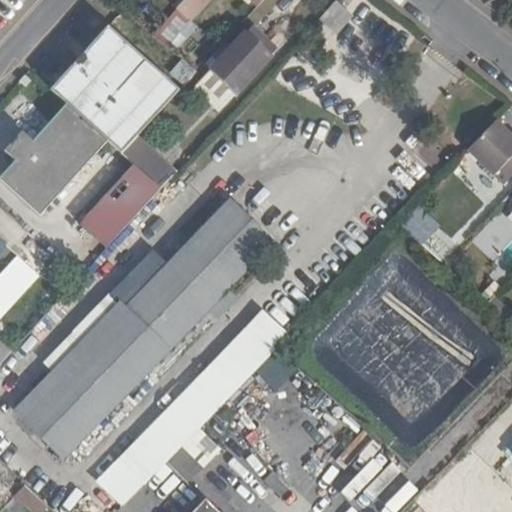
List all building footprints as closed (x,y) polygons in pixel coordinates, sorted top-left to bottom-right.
[(189,0),(177,15),(189,26),(211,0),(189,0)] [(244,0),(258,12),(268,0),(244,0)] [(354,18),(337,3),(321,20),(338,35),(354,18)] [(248,35),(272,57),(279,49),(254,27),(248,35)] [(62,113),(122,47),(106,33),(46,98),(62,113)] [(238,97),(272,57),(248,35),(213,74),(238,97)] [(178,100),(122,47),(62,113),(64,114),(105,151),(120,164),(178,100)] [(224,113),(238,97),(213,74),(198,91),(224,113)] [(24,84),(18,91),(23,95),(29,89),(24,84)] [(105,151),(64,114),(34,147),(23,138),(6,157),(16,167),(0,185),(0,192),(36,226),(105,151)] [(511,139),(497,125),(469,153),(496,179),(504,170),(511,177),(511,139)] [(102,257),(157,198),(128,171),(73,232),(102,257)] [(77,449),(287,234),(242,190),(33,406),(77,449)] [(415,204),(398,224),(423,246),(440,225),(415,204)] [(0,323),(53,265),(32,247),(16,266),(0,283),(0,323)] [(0,251),(0,283),(16,266),(0,251)] [(254,388),(247,399),(268,413),(276,402),(254,388)] [(182,448),(169,462),(189,482),(203,468),(182,448)] [(337,496),(347,506),(384,467),(373,457),(337,496)] [(44,511),(50,506),(28,486),(18,497),(34,511),(44,511)] [(219,511),(207,500),(195,511),(219,511)]
